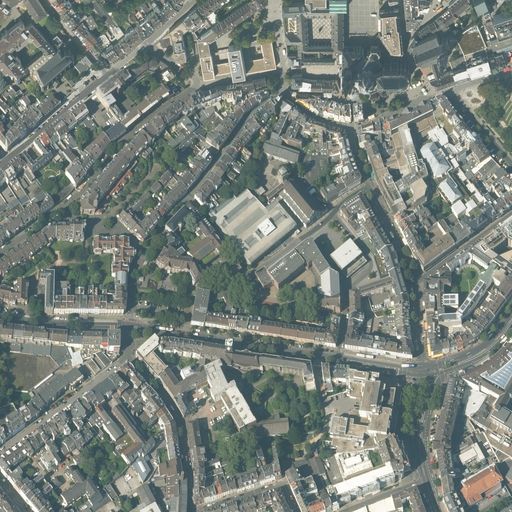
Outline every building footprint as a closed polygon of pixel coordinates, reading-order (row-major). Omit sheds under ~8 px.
[(0,19),(5,13),(6,14),(11,10),(9,8),(10,6),(8,4),(2,0),(0,0),(0,1),(0,19)] [(2,0),(8,4),(15,0),(23,0),(34,16),(33,17),(36,19),(42,16),(41,15),(46,12),(37,0),(2,0)] [(59,0),(54,5),(57,8),(66,1),(64,0),(59,0)] [(66,1),(57,8),(60,13),(71,4),(67,0),(66,1)] [(124,35),(124,34),(112,19),(111,19),(108,15),(107,16),(95,0),(88,0),(93,6),(103,19),(115,36),(118,39),(124,35)] [(144,11),(149,9),(143,0),(140,0),(138,1),(144,11)] [(175,11),(179,7),(172,0),(160,0),(164,6),(171,15),(175,11)] [(213,9),(206,0),(203,0),(202,1),(197,4),(205,15),(213,9)] [(222,1),(221,0),(206,0),(213,9),(223,2),(222,1)] [(235,10),(241,19),(248,15),(255,9),(249,0),(235,10)] [(249,0),(255,9),(261,5),(267,0),(249,0)] [(330,10),(330,7),(316,7),(315,0),(305,0),(305,1),(306,1),(306,3),(307,15),(310,15),(310,16),(310,15),(313,15),(313,16),(314,16),(314,15),(317,15),(317,16),(318,16),(318,15),(321,15),(321,16),(322,16),(322,15),(325,15),(325,16),(325,15),(328,15),(328,16),(329,16),(329,15),(332,15),(332,10),(330,10)] [(329,0),(330,7),(330,10),(332,10),(343,10),(343,7),(347,7),(346,0),(329,0)] [(404,0),(405,11),(406,17),(414,17),(414,14),(417,15),(418,7),(419,3),(419,2),(411,2),(411,0),(410,0),(404,0)] [(450,7),(456,16),(470,5),(468,1),(468,0),(455,0),(449,5),(449,6),(450,7)] [(485,0),(480,0),(474,3),(479,12),(484,10),(486,14),(497,10),(495,5),(490,8),(485,0)] [(307,15),(306,3),(293,3),(282,4),(283,14),(285,14),(296,13),(297,32),(287,32),(285,32),(286,37),(286,43),(298,42),(298,54),(304,54),(304,50),(304,49),(318,49),(318,51),(318,54),(322,54),(322,51),(322,49),(333,49),(333,50),(333,54),(337,54),(337,50),(336,45),(332,45),(329,45),(329,44),(329,45),(326,45),(326,44),(325,44),(325,45),(322,45),(322,44),(322,45),(319,45),(319,44),(318,44),(318,45),(315,45),(315,44),(315,45),(312,45),(312,44),(311,44),(311,45),(308,45),(308,40),(309,40),(309,39),(308,39),(308,36),(308,34),(308,33),(307,33),(307,28),(308,28),(308,27),(307,27),(307,22),(308,22),(308,21),(307,21),(307,15)] [(64,18),(75,9),(71,4),(60,13),(64,18)] [(163,20),(171,15),(164,6),(160,8),(157,4),(153,7),(154,9),(163,20)] [(205,15),(197,4),(194,7),(190,10),(200,22),(206,17),(205,15)] [(81,20),(86,26),(103,19),(93,6),(81,16),(79,18),(79,17),(79,18),(80,19),(81,20)] [(131,14),(134,13),(137,11),(132,6),(128,9),(131,14)] [(427,9),(418,7),(417,15),(417,17),(422,17),(427,9)] [(440,15),(447,24),(457,16),(456,16),(450,7),(440,15)] [(391,50),(392,50),(401,51),(402,50),(403,49),(403,43),(399,8),(390,9),(379,10),(379,14),(379,15),(380,28),(379,28),(379,29),(380,29),(380,32),(379,32),(379,33),(380,34),(381,35),(381,36),(382,36),(384,39),(384,40),(385,40),(390,46),(389,47),(390,47),(392,50),(391,50)] [(81,16),(75,9),(64,18),(67,21),(70,25),(79,18),(79,17),(79,18),(81,16)] [(163,20),(154,9),(146,14),(147,15),(154,27),(163,20)] [(221,20),(213,9),(205,15),(206,17),(212,26),(221,20)] [(200,22),(190,10),(187,13),(185,15),(185,16),(184,17),(195,31),(202,26),(200,22)] [(241,19),(235,10),(221,20),(227,29),(233,25),(241,19)] [(344,16),(343,10),(332,10),(332,15),(332,20),(331,20),(331,21),(332,21),(332,27),(331,27),(332,27),(332,33),(331,33),(332,33),(332,39),(331,39),(332,39),(332,45),(336,45),(342,45),(344,46),(343,45),(343,34),(344,16)] [(511,11),(491,19),(492,22),(496,33),(498,38),(511,33),(511,11)] [(42,16),(36,19),(32,22),(38,28),(51,17),(51,15),(48,12),(47,12),(46,12),(41,15),(42,16)] [(146,33),(138,21),(134,13),(131,14),(129,16),(132,20),(133,19),(137,25),(136,25),(142,36),(146,33)] [(406,24),(407,27),(416,28),(420,22),(422,17),(417,17),(417,15),(414,14),(414,17),(406,17),(406,24)] [(154,27),(147,15),(138,21),(146,33),(154,27)] [(442,32),(449,26),(447,24),(440,15),(433,21),(429,24),(432,28),(430,30),(433,34),(435,33),(437,32),(438,35),(442,32)] [(195,31),(184,17),(170,28),(172,31),(173,34),(173,37),(183,36),(183,31),(186,28),(190,34),(195,31)] [(14,81),(16,84),(21,80),(25,77),(29,74),(33,70),(27,64),(24,66),(19,60),(20,59),(16,54),(14,55),(9,49),(13,45),(26,34),(28,33),(30,35),(29,35),(37,44),(37,43),(45,37),(38,28),(32,22),(32,21),(28,23),(27,24),(26,23),(24,24),(21,19),(18,21),(7,31),(6,29),(2,33),(3,34),(0,36),(0,65),(10,76),(8,78),(12,82),(14,81)] [(86,26),(81,20),(72,28),(76,31),(77,33),(86,26)] [(227,29),(221,20),(212,26),(220,34),(223,32),(227,29)] [(489,23),(486,24),(491,41),(498,38),(496,33),(492,22),(489,23)] [(493,70),(490,58),(488,51),(486,46),(485,42),(478,23),(472,24),(466,31),(456,38),(464,56),(472,77),(484,73),(493,70)] [(418,32),(414,34),(418,40),(419,40),(423,38),(425,37),(425,38),(429,36),(429,35),(431,35),(433,34),(430,30),(432,28),(429,24),(425,27),(418,32)] [(124,35),(131,45),(141,38),(142,37),(142,36),(136,25),(134,26),(124,34),(124,35)] [(81,37),(89,30),(86,28),(87,27),(86,26),(77,33),(79,35),(81,37)] [(201,54),(211,52),(210,44),(209,41),(220,34),(212,26),(198,36),(201,54)] [(85,40),(89,44),(95,39),(96,38),(89,30),(81,37),(85,40)] [(413,43),(412,45),(415,52),(417,58),(417,59),(418,59),(420,65),(420,66),(426,64),(440,58),(440,60),(448,56),(445,48),(446,47),(447,48),(448,47),(447,46),(448,43),(450,43),(450,42),(448,42),(447,39),(448,38),(447,38),(446,39),(443,37),(443,36),(442,36),(442,37),(439,39),(438,35),(437,32),(435,33),(433,34),(431,35),(429,35),(429,36),(425,38),(425,37),(423,38),(419,40),(418,40),(413,42),(413,43)] [(490,40),(495,56),(503,53),(511,50),(511,33),(498,38),(491,41),(490,40)] [(29,38),(26,34),(13,45),(17,49),(29,38)] [(57,44),(62,40),(57,34),(51,39),(55,42),(57,44)] [(409,42),(413,43),(413,42),(418,40),(414,34),(411,38),(409,42)] [(124,35),(118,39),(125,49),(128,47),(131,45),(124,35)] [(125,49),(118,39),(115,36),(111,43),(119,54),(120,53),(124,50),(125,49)] [(185,47),(183,36),(173,37),(174,43),(175,49),(185,47)] [(37,43),(43,50),(27,64),(33,70),(61,46),(65,43),(63,41),(62,40),(57,44),(54,47),(52,45),(45,37),(37,43)] [(261,39),(264,57),(266,68),(277,66),(274,52),(272,37),(261,39)] [(100,44),(104,49),(104,50),(107,48),(106,47),(111,43),(107,38),(103,41),(100,44)] [(92,47),(95,51),(98,48),(97,47),(100,44),(95,39),(89,44),(92,47)] [(488,51),(490,58),(493,70),(499,68),(495,56),(490,40),(485,42),(486,46),(488,51)] [(231,59),(232,62),(233,71),(234,74),(246,72),(244,61),(244,57),(241,42),(229,44),(231,59)] [(119,54),(111,43),(106,47),(107,48),(104,50),(112,59),(119,54)] [(343,45),(344,46),(342,45),(336,45),(337,50),(337,54),(337,57),(336,57),(335,63),(342,63),(342,67),(341,68),(339,69),(339,72),(339,74),(340,75),(341,76),(342,76),(342,77),(346,77),(347,80),(348,81),(349,81),(349,82),(350,82),(348,83),(346,85),(346,87),(346,88),(352,93),(354,93),(360,88),(359,88),(359,86),(364,88),(370,88),(370,90),(369,91),(370,92),(371,92),(373,93),(373,94),(374,94),(375,94),(375,93),(378,92),(379,92),(380,92),(380,91),(379,91),(380,88),(381,89),(381,88),(383,89),(383,90),(384,90),(384,89),(387,89),(387,90),(388,89),(387,88),(389,86),(390,87),(390,86),(389,86),(388,83),(389,83),(391,82),(392,82),(392,80),(398,79),(398,81),(399,81),(399,79),(401,80),(401,81),(402,81),(402,79),(405,79),(405,81),(406,80),(406,78),(408,77),(409,78),(410,77),(408,76),(409,73),(411,74),(411,73),(410,72),(410,70),(411,69),(411,68),(409,69),(408,66),(410,65),(409,64),(407,66),(405,64),(406,62),(405,62),(404,63),(402,63),(402,61),(400,61),(400,63),(399,63),(399,61),(397,61),(397,63),(392,63),(392,61),(390,61),(390,63),(385,63),(385,61),(383,61),(383,63),(382,63),(381,62),(378,58),(379,57),(380,56),(379,55),(380,51),(381,50),(381,49),(380,50),(377,47),(378,46),(377,45),(377,46),(372,46),(372,45),(371,46),(371,47),(369,50),(368,49),(367,50),(369,51),(369,55),(364,55),(358,57),(358,58),(358,54),(360,54),(360,55),(361,55),(361,54),(363,52),(364,53),(364,52),(363,51),(363,49),(364,48),(363,48),(361,47),(361,46),(360,46),(360,47),(358,47),(358,46),(357,46),(357,47),(354,47),(354,45),(354,46),(348,46),(348,45),(346,45),(346,46),(343,45)] [(63,49),(61,46),(33,70),(29,74),(32,77),(31,78),(32,79),(32,78),(33,80),(34,80),(38,85),(37,85),(38,86),(37,87),(38,88),(39,87),(42,91),(41,91),(42,92),(43,91),(43,92),(47,89),(48,90),(49,89),(48,88),(50,86),(51,85),(52,86),(53,85),(55,88),(58,85),(59,86),(59,85),(59,84),(58,84),(57,82),(56,81),(60,78),(61,79),(61,78),(60,77),(62,76),(64,74),(65,75),(66,75),(65,73),(68,71),(69,72),(70,71),(69,70),(72,67),(73,68),(74,67),(73,66),(74,65),(73,64),(75,63),(72,61),(73,59),(72,58),(72,55),(74,54),(73,53),(72,53),(70,50),(70,49),(69,49),(69,50),(65,50),(64,48),(63,49)] [(193,46),(185,47),(187,57),(194,55),(193,46)] [(185,47),(175,49),(177,60),(181,59),(187,58),(187,57),(185,47)] [(101,52),(98,48),(95,51),(104,62),(106,64),(109,62),(101,52)] [(101,52),(109,62),(112,59),(104,50),(104,49),(101,52)] [(211,52),(201,54),(202,61),(205,76),(215,74),(214,64),(213,60),(211,52)] [(507,65),(503,53),(495,56),(499,68),(507,65)] [(292,66),(296,65),(296,54),(287,54),(288,64),(292,64),(292,66)] [(86,65),(89,68),(90,69),(94,66),(85,55),(81,58),(84,62),(84,63),(82,64),(84,67),(86,65)] [(141,77),(154,67),(159,63),(159,59),(156,56),(151,55),(148,57),(137,65),(134,67),(141,77)] [(450,61),(453,70),(457,81),(472,77),(464,56),(450,61)] [(246,72),(266,68),(264,57),(244,61),(246,72)] [(74,65),(73,66),(74,67),(81,76),(82,75),(83,75),(86,73),(88,71),(87,70),(89,68),(86,65),(84,67),(82,64),(84,63),(81,59),(79,61),(79,60),(75,63),(73,64),(74,65)] [(159,73),(170,65),(168,64),(159,59),(159,63),(154,67),(159,73)] [(227,61),(214,64),(215,74),(233,71),(232,62),(227,63),(227,61)] [(426,75),(430,74),(429,73),(432,71),(429,64),(427,65),(426,64),(421,66),(420,66),(422,69),(426,75)] [(172,69),(170,65),(159,73),(163,79),(165,82),(176,73),(172,69)] [(115,81),(96,95),(103,105),(109,100),(116,95),(118,96),(124,91),(123,90),(141,77),(134,67),(115,81)] [(457,81),(453,70),(440,75),(443,86),(457,81)] [(430,74),(426,75),(438,88),(443,86),(440,75),(438,71),(434,72),(430,74)] [(294,85),(299,85),(303,84),(302,78),(302,74),(297,74),(293,74),(294,85)] [(74,85),(68,78),(66,81),(72,87),(74,85)] [(265,78),(253,80),(256,87),(267,84),(266,81),(265,78)] [(303,84),(299,85),(299,89),(309,89),(309,85),(311,85),(311,80),(302,78),(303,84)] [(158,84),(163,91),(169,99),(175,96),(165,82),(163,79),(158,84)] [(21,80),(16,84),(10,89),(12,91),(13,90),(23,83),(21,80)] [(247,82),(242,83),(245,95),(251,94),(251,92),(252,92),(251,91),(250,89),(254,88),(256,88),(256,87),(253,80),(251,81),(247,82)] [(23,83),(13,90),(17,95),(19,93),(23,98),(30,92),(27,88),(23,83)] [(239,83),(236,84),(240,97),(245,96),(245,95),(242,83),(239,83)] [(231,85),(227,85),(231,100),(231,101),(232,106),(234,107),(235,106),(237,105),(236,104),(235,104),(234,102),(241,100),(240,97),(236,84),(231,85)] [(267,86),(267,84),(256,87),(256,88),(254,88),(256,94),(268,89),(267,86)] [(222,86),(217,87),(221,101),(224,99),(225,103),(222,104),(224,109),(226,116),(228,114),(229,114),(231,113),(229,110),(234,107),(232,106),(231,101),(231,100),(227,85),(222,87),(222,86)] [(206,91),(211,104),(221,101),(217,87),(206,91)] [(269,92),(268,89),(256,94),(257,96),(257,98),(260,104),(263,101),(265,99),(270,94),(269,92)] [(9,97),(15,104),(19,101),(16,96),(12,91),(7,95),(9,97)] [(163,91),(154,97),(160,106),(169,99),(163,91)] [(211,104),(206,91),(195,96),(201,108),(211,104)] [(23,98),(25,100),(27,102),(34,96),(30,92),(23,98)] [(19,101),(22,104),(25,100),(23,98),(19,93),(17,95),(16,96),(19,101)] [(36,111),(35,112),(42,122),(43,120),(49,115),(60,106),(59,104),(51,95),(41,104),(38,107),(39,108),(37,110),(36,111)] [(195,96),(188,100),(194,111),(197,109),(199,111),(201,109),(201,108),(195,96)] [(313,97),(309,97),(297,96),(297,99),(305,105),(310,108),(314,101),(315,97),(313,97)] [(148,115),(160,106),(154,97),(141,106),(148,115)] [(25,100),(22,104),(23,105),(26,109),(30,106),(27,102),(25,100)] [(109,100),(103,105),(117,123),(119,124),(124,120),(109,100)] [(188,100),(176,106),(182,116),(182,117),(194,111),(188,100)] [(250,110),(256,106),(254,101),(251,102),(251,100),(247,103),(244,105),(241,106),(242,108),(241,109),(246,114),(250,110)] [(280,100),(278,100),(272,105),(270,107),(275,114),(275,115),(277,112),(276,111),(278,109),(279,110),(280,110),(285,103),(281,100),(280,100)] [(319,104),(314,101),(310,108),(315,112),(318,106),(319,104)] [(441,101),(435,103),(441,113),(443,116),(444,117),(445,116),(447,120),(454,115),(449,108),(446,104),(443,101),(441,101)] [(286,104),(285,103),(280,110),(281,111),(283,113),(281,115),(284,117),(283,117),(283,118),(283,119),(282,120),(282,119),(274,135),(272,141),(282,145),(282,143),(284,144),(284,143),(279,141),(281,138),(287,124),(291,117),(294,111),(294,110),(286,104)] [(434,120),(443,116),(441,113),(435,103),(432,105),(428,106),(433,117),(434,120)] [(29,113),(26,109),(23,105),(20,107),(26,115),(29,113)] [(268,105),(260,111),(267,119),(271,123),(272,121),(269,118),(275,114),(270,107),(268,105)] [(12,106),(8,110),(11,113),(19,122),(23,119),(12,106)] [(74,111),(82,122),(90,133),(96,128),(82,108),(80,106),(77,108),(74,111)] [(148,115),(141,106),(130,115),(124,120),(119,124),(126,133),(136,125),(142,120),(148,115)] [(176,106),(156,120),(164,131),(182,116),(176,106)] [(389,180),(377,185),(383,198),(385,202),(387,206),(391,213),(406,206),(415,201),(418,205),(432,194),(431,192),(426,175),(425,175),(425,172),(424,172),(422,167),(421,168),(420,164),(419,164),(418,160),(417,161),(416,157),(414,154),(419,150),(417,142),(428,135),(438,129),(434,120),(433,117),(428,106),(415,113),(411,115),(410,114),(407,116),(404,118),(397,122),(391,124),(388,125),(390,136),(391,138),(389,138),(390,143),(386,144),(386,146),(382,146),(382,147),(379,148),(379,151),(377,152),(380,160),(385,176),(387,175),(399,171),(403,183),(392,187),(389,180)] [(246,114),(241,109),(239,107),(237,110),(243,116),(246,114)] [(42,122),(35,112),(33,110),(29,113),(39,124),(40,123),(42,122)] [(243,116),(237,110),(233,115),(240,120),(243,116)] [(287,124),(290,125),(297,112),(297,111),(294,110),(294,111),(291,117),(287,124)] [(82,122),(74,111),(71,112),(68,115),(77,126),(82,122)] [(263,123),(268,128),(271,123),(267,119),(260,111),(256,114),(263,123)] [(299,114),(297,112),(290,125),(289,128),(292,129),(291,131),(288,132),(285,139),(284,139),(281,138),(279,141),(284,143),(284,144),(289,145),(294,133),(299,121),(301,116),(299,114)] [(16,123),(18,125),(20,124),(19,122),(11,113),(7,117),(12,121),(15,124),(16,123)] [(37,126),(39,124),(29,113),(26,115),(26,116),(35,127),(37,126)] [(219,130),(224,123),(223,122),(221,121),(214,113),(199,127),(206,132),(211,136),(213,137),(216,133),(215,132),(216,129),(218,130),(218,129),(219,130)] [(265,133),(268,128),(263,123),(256,114),(252,118),(265,133)] [(58,123),(68,134),(77,126),(68,115),(64,118),(58,123)] [(240,120),(233,115),(230,119),(238,124),(240,120)] [(447,120),(451,125),(453,124),(455,122),(454,122),(458,119),(455,116),(454,115),(447,120)] [(3,126),(4,127),(12,121),(7,117),(6,116),(2,119),(0,121),(0,126),(4,122),(6,124),(3,126)] [(26,116),(23,119),(32,130),(34,128),(35,127),(26,116)] [(304,118),(301,116),(299,121),(294,133),(289,145),(302,150),(304,143),(303,142),(304,138),(306,131),(307,122),(304,118)] [(238,124),(230,119),(228,117),(225,122),(224,121),(223,122),(224,123),(234,129),(238,124)] [(249,122),(250,123),(259,132),(263,136),(265,133),(252,118),(249,122)] [(31,131),(32,130),(23,119),(19,122),(20,124),(29,133),(31,131)] [(458,131),(464,127),(461,123),(458,119),(454,122),(455,122),(453,124),(458,131)] [(156,120),(144,133),(152,141),(157,136),(159,136),(164,131),(156,120)] [(313,125),(307,122),(306,131),(304,138),(303,142),(304,143),(309,144),(311,133),(313,125)] [(55,126),(50,130),(59,140),(60,142),(68,135),(68,134),(58,123),(55,126)] [(113,128),(102,136),(110,146),(126,134),(126,133),(119,124),(117,123),(114,126),(113,128)] [(234,129),(224,123),(219,130),(218,129),(218,130),(217,131),(216,133),(213,137),(224,145),(228,139),(234,129)] [(245,128),(242,133),(249,141),(259,132),(250,123),(245,128)] [(17,126),(18,128),(26,136),(27,134),(29,133),(20,124),(18,125),(17,126)] [(172,142),(184,133),(178,125),(173,129),(174,131),(168,136),(172,142)] [(316,127),(313,125),(311,133),(309,144),(304,143),(302,150),(300,157),(300,159),(321,158),(328,158),(327,147),(327,140),(327,137),(327,130),(321,129),(316,127)] [(378,146),(379,148),(382,147),(382,146),(381,138),(379,125),(375,126),(371,127),(374,137),(375,140),(375,143),(376,146),(378,146)] [(368,139),(369,141),(370,141),(375,140),(374,137),(371,127),(366,129),(362,131),(362,139),(368,139)] [(458,131),(450,137),(453,141),(454,142),(457,140),(460,143),(462,142),(471,135),(467,131),(464,127),(458,131)] [(18,128),(13,132),(20,141),(23,138),(26,136),(18,128)] [(438,129),(428,135),(431,140),(436,137),(436,138),(434,140),(435,142),(434,143),(437,147),(441,145),(443,148),(448,145),(446,139),(447,139),(442,131),(440,133),(438,129)] [(51,147),(59,140),(50,130),(46,133),(43,136),(50,145),(51,147)] [(327,137),(334,139),(336,132),(332,132),(327,130),(327,137)] [(359,132),(358,134),(358,139),(359,143),(369,141),(368,139),(362,139),(362,131),(359,132)] [(9,135),(7,137),(8,138),(15,146),(18,143),(20,141),(13,132),(9,135)] [(347,140),(345,134),(336,132),(334,139),(327,137),(327,140),(327,147),(331,147),(339,146),(348,144),(347,141),(347,140)] [(144,133),(137,139),(148,148),(154,143),(152,141),(144,133)] [(190,143),(197,138),(193,133),(187,139),(190,143)] [(242,133),(234,143),(238,147),(242,150),(251,142),(249,141),(242,133)] [(471,135),(462,142),(465,146),(465,147),(465,148),(465,149),(466,149),(467,149),(469,152),(479,145),(475,140),(471,135)] [(40,139),(37,141),(45,150),(50,145),(43,136),(40,139)] [(102,136),(92,146),(102,156),(110,146),(102,136)] [(224,145),(213,137),(211,136),(209,139),(208,138),(206,142),(219,152),(224,145)] [(462,226),(471,238),(473,237),(474,236),(473,235),(478,232),(478,231),(479,232),(480,231),(480,230),(481,229),(482,230),(483,229),(484,228),(484,227),(486,226),(487,225),(492,221),(493,222),(494,221),(496,220),(486,206),(483,208),(485,211),(480,215),(476,209),(484,203),(478,196),(473,199),(473,198),(472,198),(472,197),(471,196),(470,196),(470,195),(475,191),(472,187),(470,184),(465,188),(464,188),(464,187),(464,186),(463,185),(462,185),(462,184),(467,180),(464,177),(461,173),(453,179),(451,176),(454,174),(453,174),(459,169),(454,162),(456,161),(453,158),(458,155),(454,148),(453,147),(448,145),(443,148),(441,145),(437,147),(434,143),(435,142),(434,140),(436,138),(436,137),(431,140),(432,142),(419,150),(414,154),(416,157),(431,180),(429,181),(435,189),(433,190),(434,192),(435,192),(438,195),(439,194),(442,199),(441,199),(444,204),(445,203),(449,208),(450,209),(454,215),(458,220),(465,215),(470,222),(469,223),(467,223),(465,224),(465,225),(464,225),(463,223),(461,225),(462,226)] [(8,138),(4,141),(11,149),(12,147),(15,146),(8,138)] [(128,149),(136,157),(137,158),(140,158),(141,157),(148,148),(137,139),(130,148),(128,149)] [(8,151),(11,149),(4,141),(2,143),(0,140),(0,146),(5,152),(6,152),(7,152),(8,151)] [(25,154),(19,158),(26,168),(31,176),(53,159),(45,150),(37,141),(33,145),(43,157),(33,165),(25,154)] [(272,141),(270,146),(266,145),(262,155),(298,168),(300,159),(300,157),(280,150),(282,145),(272,141)] [(453,158),(456,161),(457,160),(469,152),(467,149),(466,149),(465,149),(465,148),(465,147),(465,146),(462,142),(460,143),(454,148),(458,155),(453,158)] [(234,143),(228,151),(237,157),(240,152),(241,153),(241,154),(241,155),(248,161),(250,158),(242,150),(238,147),(234,143)] [(349,149),(348,144),(339,146),(331,147),(327,147),(328,158),(328,159),(340,155),(344,168),(343,168),(344,172),(355,168),(355,166),(353,162),(350,153),(349,149)] [(469,152),(457,160),(459,164),(466,159),(482,148),(481,147),(479,145),(469,152)] [(92,146),(84,154),(94,164),(102,156),(92,146)] [(365,151),(366,155),(377,152),(379,151),(379,148),(378,146),(376,146),(372,147),(364,148),(365,151)] [(148,148),(141,157),(142,157),(144,159),(146,159),(148,156),(152,152),(148,148)] [(483,150),(482,148),(466,159),(467,161),(469,159),(471,161),(484,151),(483,150)] [(117,158),(128,167),(133,161),(136,157),(128,149),(127,151),(127,150),(124,150),(117,158)] [(243,168),(235,163),(234,164),(233,163),(237,157),(228,151),(223,159),(233,166),(241,172),(243,168)] [(470,172),(471,172),(478,166),(489,157),(487,155),(484,151),(471,161),(466,164),(467,167),(468,168),(468,169),(468,170),(469,170),(469,171),(470,171),(470,172)] [(380,160),(377,152),(366,155),(369,163),(369,164),(370,163),(380,160)] [(197,159),(198,160),(206,168),(211,162),(202,153),(197,159)] [(94,164),(84,154),(75,166),(85,176),(94,164)] [(481,170),(492,160),(491,159),(489,157),(478,166),(481,170)] [(13,163),(8,167),(14,177),(18,174),(22,171),(26,168),(19,158),(13,163)] [(103,176),(113,185),(119,178),(125,170),(128,167),(117,158),(103,176)] [(300,159),(298,168),(303,174),(310,185),(312,184),(330,173),(328,159),(328,158),(321,158),(300,159)] [(218,166),(226,172),(230,167),(231,168),(231,169),(239,175),(241,172),(233,166),(223,159),(218,166)] [(456,161),(454,162),(459,169),(466,164),(471,161),(469,159),(467,161),(466,159),(459,164),(457,160),(456,161)] [(194,164),(203,172),(206,168),(198,160),(197,161),(195,164),(194,164)] [(375,179),(377,185),(389,180),(387,175),(385,176),(380,160),(370,163),(371,168),(373,174),(374,178),(375,179)] [(495,164),(492,161),(492,160),(481,170),(473,177),(469,173),(464,177),(467,180),(468,182),(468,181),(470,184),(472,187),(475,185),(478,183),(477,182),(480,180),(496,166),(496,165),(496,164),(495,164)] [(134,167),(136,164),(136,163),(133,161),(128,167),(125,170),(129,173),(134,167)] [(191,170),(199,177),(203,172),(194,164),(193,163),(189,168),(191,170)] [(70,164),(61,171),(69,181),(75,188),(85,176),(75,166),(73,168),(70,164)] [(176,168),(183,174),(194,184),(199,177),(191,170),(188,175),(187,173),(187,172),(179,164),(176,168)] [(459,169),(461,173),(464,177),(469,173),(471,172),(470,172),(470,171),(469,171),(469,170),(468,170),(468,169),(468,168),(467,167),(466,164),(459,169)] [(218,166),(214,172),(223,178),(225,175),(226,176),(226,177),(233,182),(234,180),(235,179),(226,172),(218,166)] [(496,166),(480,180),(486,187),(503,172),(501,170),(499,168),(499,169),(496,166)] [(8,167),(0,174),(6,182),(8,185),(11,183),(16,179),(14,177),(8,167)] [(31,176),(26,168),(22,171),(31,184),(35,181),(31,176)] [(357,173),(355,168),(344,172),(343,173),(346,181),(358,176),(357,173)] [(125,170),(119,178),(123,181),(127,176),(129,178),(130,177),(132,175),(129,173),(125,170)] [(171,176),(172,178),(186,193),(194,184),(183,174),(180,177),(180,178),(181,179),(180,180),(179,179),(169,171),(168,172),(171,176)] [(162,177),(158,181),(164,187),(166,185),(169,182),(172,178),(171,176),(168,172),(162,177)] [(214,172),(211,177),(221,184),(222,184),(226,189),(229,187),(223,181),(222,182),(221,180),(223,178),(214,172)] [(503,172),(486,187),(486,188),(483,190),(488,195),(490,193),(491,193),(492,192),(494,194),(499,190),(498,189),(509,179),(506,175),(503,172)] [(22,180),(18,174),(14,177),(16,179),(22,188),(23,191),(28,187),(23,179),(22,180)] [(313,185),(312,184),(310,185),(303,174),(295,178),(306,192),(313,185)] [(93,188),(104,197),(105,195),(107,192),(113,185),(103,176),(98,182),(93,188)] [(346,181),(341,183),(346,193),(360,184),(361,184),(361,183),(358,176),(346,181)] [(211,177),(206,184),(213,191),(214,190),(216,191),(218,188),(221,184),(211,177)] [(125,183),(123,181),(119,178),(113,185),(117,188),(121,183),(123,185),(124,184),(125,183)] [(166,185),(172,191),(171,192),(172,193),(169,195),(168,196),(169,198),(175,204),(176,203),(184,196),(186,193),(172,178),(169,182),(166,185)] [(269,202),(273,199),(276,197),(279,195),(306,229),(327,211),(325,208),(324,207),(323,206),(320,209),(313,200),(306,192),(295,178),(287,182),(284,178),(278,183),(282,187),(280,189),(267,200),(269,202)] [(22,188),(16,179),(11,183),(18,192),(22,188)] [(505,190),(509,193),(511,187),(511,180),(509,179),(498,189),(499,190),(502,193),(505,190)] [(486,187),(480,180),(477,182),(478,183),(475,185),(478,188),(480,191),(480,190),(483,194),(485,197),(487,200),(494,194),(492,192),(491,193),(490,193),(488,195),(483,190),(486,188),(486,187)] [(75,188),(69,181),(48,200),(53,207),(68,195),(75,188)] [(155,195),(162,189),(159,186),(156,183),(150,189),(150,190),(153,193),(155,195)] [(338,198),(342,195),(346,193),(341,183),(340,183),(337,184),(339,187),(334,190),(338,198)] [(209,196),(213,191),(206,184),(202,188),(209,196)] [(117,188),(113,185),(107,192),(111,196),(115,191),(117,192),(118,191),(119,190),(117,188)] [(254,189),(259,197),(265,192),(260,185),(254,189)] [(507,212),(494,194),(487,200),(485,197),(483,194),(480,190),(480,191),(478,188),(475,185),(472,187),(475,191),(478,196),(484,203),(486,206),(496,220),(502,215),(507,212)] [(39,187),(26,196),(30,201),(42,192),(39,187)] [(94,213),(97,213),(97,209),(97,205),(104,197),(93,188),(85,198),(79,205),(80,206),(80,213),(82,214),(84,214),(94,214),(94,213)] [(202,188),(198,193),(205,201),(209,206),(212,204),(210,202),(213,200),(209,196),(202,188)] [(338,198),(334,190),(333,189),(325,193),(324,192),(321,194),(325,200),(327,204),(338,198)] [(499,190),(494,194),(507,212),(511,209),(511,208),(511,204),(509,200),(506,196),(502,193),(499,190)] [(296,235),(300,232),(297,229),(298,229),(276,203),(266,211),(251,196),(246,191),(235,200),(232,196),(212,213),(210,211),(213,209),(211,206),(206,210),(207,211),(208,212),(209,212),(211,214),(209,215),(225,235),(251,267),(264,257),(283,241),(294,232),(296,235)] [(42,192),(30,201),(33,206),(46,198),(42,192)] [(394,221),(395,221),(403,217),(415,213),(416,213),(423,209),(425,208),(440,198),(435,192),(432,194),(418,205),(415,201),(406,206),(391,213),(391,214),(393,217),(395,221),(394,221)] [(143,203),(144,204),(150,197),(149,196),(147,193),(140,199),(143,203)] [(203,203),(205,201),(198,193),(196,195),(194,197),(194,198),(196,200),(204,210),(207,208),(203,203)] [(97,205),(97,209),(100,209),(101,208),(103,205),(105,207),(106,206),(107,205),(105,203),(109,198),(105,195),(104,197),(97,205)] [(26,196),(18,201),(20,204),(21,206),(30,201),(26,196)] [(345,207),(351,214),(354,219),(356,222),(363,219),(372,214),(371,213),(368,208),(366,204),(364,201),(361,196),(353,202),(345,207)] [(33,206),(41,216),(53,207),(48,200),(46,198),(33,206)] [(163,203),(169,210),(175,204),(169,198),(163,203)] [(17,199),(7,206),(9,208),(10,211),(20,204),(18,201),(17,199)] [(128,211),(133,217),(135,216),(144,208),(144,207),(145,205),(144,204),(143,203),(140,199),(128,211)] [(169,210),(163,203),(162,202),(158,206),(160,208),(165,214),(169,210)] [(0,214),(9,208),(7,206),(6,203),(0,207),(0,214)] [(21,206),(20,204),(10,211),(12,213),(16,211),(17,211),(20,216),(22,215),(22,214),(23,213),(24,214),(25,212),(21,206)] [(196,225),(202,220),(189,204),(188,204),(183,211),(192,219),(193,222),(196,225)] [(41,216),(33,206),(31,208),(30,208),(27,210),(27,211),(25,212),(32,223),(41,216)] [(348,224),(354,219),(351,214),(345,207),(343,210),(340,213),(348,224)] [(9,208),(0,214),(0,221),(12,213),(10,211),(9,208)] [(155,212),(153,214),(160,221),(165,214),(160,208),(157,210),(156,209),(154,210),(155,212)] [(406,219),(397,225),(397,226),(399,229),(417,219),(426,214),(423,209),(416,213),(417,215),(415,216),(417,218),(415,219),(414,218),(414,219),(413,219),(411,220),(410,217),(406,219)] [(131,232),(140,224),(133,217),(128,211),(126,210),(118,219),(131,232)] [(192,219),(183,211),(167,226),(165,229),(167,231),(163,234),(167,238),(171,235),(173,236),(178,231),(180,233),(183,230),(181,228),(182,226),(184,228),(184,227),(183,226),(185,224),(186,225),(185,224),(187,221),(189,222),(189,221),(191,223),(193,222),(192,219)] [(17,220),(23,229),(32,223),(25,212),(24,214),(23,213),(22,214),(22,215),(20,216),(21,217),(17,220)] [(141,225),(140,224),(131,232),(135,236),(143,242),(151,232),(160,221),(153,214),(152,213),(145,220),(145,221),(141,225)] [(417,215),(416,213),(415,213),(403,217),(395,221),(396,224),(397,225),(406,219),(410,217),(411,217),(412,217),(413,218),(415,216),(417,215)] [(372,214),(363,219),(364,222),(366,225),(367,226),(376,222),(374,218),(372,214)] [(426,223),(431,231),(437,226),(433,219),(431,220),(426,214),(417,219),(399,229),(401,232),(403,238),(426,223)] [(446,237),(451,234),(446,227),(448,226),(448,227),(458,220),(454,215),(438,226),(446,237)] [(356,222),(354,219),(348,224),(355,233),(361,230),(360,229),(356,222)] [(363,219),(356,222),(360,229),(363,228),(367,226),(366,225),(364,226),(362,223),(364,222),(363,219)] [(23,229),(17,220),(13,223),(12,223),(10,222),(7,224),(7,225),(6,226),(0,230),(0,235),(5,242),(11,238),(14,236),(16,235),(16,234),(23,229)] [(196,236),(198,239),(210,230),(209,228),(202,220),(196,225),(194,226),(198,231),(195,234),(196,236)] [(511,220),(497,232),(507,245),(511,248),(511,220)] [(369,238),(382,232),(379,227),(376,222),(367,226),(363,228),(369,238)] [(58,239),(73,240),(73,223),(69,223),(69,226),(65,226),(58,226),(58,239)] [(83,224),(73,223),(73,240),(83,240),(83,239),(83,233),(83,224)] [(431,231),(426,223),(403,238),(404,240),(407,246),(419,238),(424,236),(431,231)] [(55,239),(58,239),(58,226),(51,226),(44,232),(39,235),(47,246),(55,239)] [(466,243),(471,238),(462,226),(459,228),(459,227),(458,227),(457,228),(456,228),(457,229),(451,234),(446,237),(448,239),(455,249),(456,249),(464,244),(466,243)] [(369,238),(363,228),(360,229),(361,230),(355,233),(362,242),(369,238)] [(210,230),(198,239),(183,251),(194,264),(199,271),(218,257),(223,253),(226,250),(222,245),(220,246),(217,241),(213,237),(214,236),(214,235),(210,230)] [(387,241),(382,232),(369,238),(379,256),(381,254),(391,249),(388,244),(387,241)] [(505,246),(507,245),(497,232),(483,242),(481,244),(490,256),(491,257),(493,255),(493,256),(506,247),(505,246)] [(27,244),(35,256),(39,253),(38,251),(47,246),(39,235),(31,242),(27,244)] [(175,250),(181,245),(173,236),(171,235),(167,238),(163,242),(168,247),(165,250),(175,256),(178,254),(175,250)] [(409,249),(411,252),(422,245),(429,241),(427,237),(421,241),(419,238),(407,246),(409,249)] [(379,256),(369,238),(362,242),(374,258),(379,256)] [(100,252),(110,252),(110,240),(103,240),(94,239),(94,254),(100,254),(100,252)] [(433,250),(441,260),(447,256),(455,249),(448,239),(433,250)] [(119,240),(110,240),(110,252),(114,252),(119,252),(119,251),(123,251),(129,251),(128,240),(123,240),(119,240)] [(351,243),(330,260),(347,280),(367,263),(351,243)] [(35,256),(27,244),(18,251),(26,262),(29,260),(32,259),(31,258),(35,256)] [(511,259),(501,264),(491,257),(490,256),(481,244),(470,251),(500,273),(499,275),(511,285),(511,259)] [(313,246),(308,245),(304,248),(300,251),(301,251),(288,261),(287,261),(282,265),(268,275),(265,271),(258,275),(255,277),(264,291),(274,285),(279,291),(290,282),(290,281),(292,279),(292,280),(298,275),(304,270),(308,271),(309,268),(311,267),(311,268),(311,267),(312,266),(321,280),(318,282),(319,299),(319,300),(319,311),(320,312),(326,312),(333,311),(333,312),(334,312),(334,311),(336,311),(336,313),(340,313),(340,311),(338,278),(330,274),(331,274),(326,267),(324,265),(317,254),(313,246)] [(412,256),(414,260),(423,253),(426,251),(422,245),(411,252),(412,256)] [(389,276),(400,273),(398,266),(396,260),(395,256),(394,254),(394,252),(393,252),(391,249),(381,254),(385,264),(387,268),(378,271),(380,279),(387,277),(385,271),(387,270),(389,276)] [(175,256),(165,250),(155,264),(164,270),(163,271),(175,273),(190,275),(195,285),(204,281),(199,271),(194,264),(178,262),(179,261),(184,257),(180,252),(178,254),(175,256)] [(441,260),(433,250),(428,254),(426,251),(423,253),(414,260),(422,270),(424,272),(441,260)] [(26,262),(18,251),(5,260),(12,270),(20,264),(21,265),(26,262)] [(133,251),(129,251),(123,251),(119,251),(119,252),(114,252),(114,265),(112,265),(112,276),(115,276),(127,276),(127,275),(128,275),(128,266),(129,265),(130,264),(132,263),(132,259),(133,258),(133,257),(135,257),(136,256),(136,255),(136,253),(133,251)] [(499,275),(500,273),(470,251),(451,265),(446,268),(429,281),(429,283),(424,283),(424,292),(424,300),(438,300),(438,303),(438,314),(438,322),(439,329),(440,329),(450,329),(462,329),(460,324),(464,321),(467,317),(472,312),(475,308),(486,292),(499,275)] [(385,264),(381,254),(379,256),(374,258),(376,265),(378,271),(387,268),(385,264)] [(218,273),(224,281),(231,276),(232,278),(242,271),(237,263),(233,266),(227,257),(219,262),(224,269),(218,273)] [(12,270),(5,260),(0,263),(0,276),(2,275),(3,276),(12,270)] [(390,279),(391,282),(401,279),(401,276),(400,273),(389,276),(390,279)] [(54,276),(40,275),(39,284),(42,284),(45,285),(44,305),(44,314),(53,314),(53,301),(53,284),(54,276)] [(511,299),(511,297),(511,285),(499,275),(486,292),(506,306),(511,299)] [(393,295),(394,297),(395,296),(397,302),(407,298),(405,292),(401,279),(391,282),(393,289),(392,289),(392,291),(393,295)] [(392,289),(393,289),(391,282),(371,288),(366,290),(368,297),(373,295),(392,289)] [(12,292),(9,304),(11,305),(15,306),(15,304),(27,304),(28,284),(21,284),(16,284),(16,290),(14,290),(14,292),(12,292)] [(73,284),(53,284),(53,301),(60,301),(66,301),(73,301),(73,284)] [(0,302),(9,304),(12,292),(0,289),(0,302)] [(220,292),(208,297),(207,302),(210,303),(223,298),(226,306),(224,319),(231,320),(232,311),(233,304),(227,289),(220,292)] [(84,300),(84,290),(74,290),(75,301),(80,301),(84,300)] [(366,290),(364,290),(358,292),(359,295),(360,295),(360,299),(366,297),(368,297),(366,290)] [(500,314),(506,306),(486,292),(475,308),(484,314),(495,321),(500,314)] [(192,325),(203,327),(204,316),(207,302),(208,297),(196,295),(194,307),(192,325)] [(350,306),(350,317),(361,318),(360,299),(360,295),(359,295),(350,295),(350,306)] [(394,303),(395,309),(409,306),(408,302),(407,298),(397,302),(394,303)] [(394,309),(395,309),(394,303),(391,303),(385,305),(386,308),(374,312),(374,311),(372,311),(373,313),(394,309)] [(126,308),(126,304),(115,304),(106,304),(106,314),(113,314),(123,314),(124,313),(126,312),(126,308)] [(394,309),(396,316),(409,314),(409,310),(409,306),(395,309),(394,309)] [(231,320),(229,331),(233,332),(236,332),(238,321),(233,320),(234,319),(235,319),(236,312),(232,311),(231,320)] [(396,316),(395,316),(396,324),(410,323),(409,314),(396,316)] [(495,321),(484,314),(480,319),(481,320),(489,328),(492,325),(495,321)] [(211,328),(217,329),(219,318),(204,316),(203,327),(211,328)] [(334,316),(331,327),(339,329),(341,316),(334,316)] [(384,317),(384,325),(396,324),(395,316),(391,316),(384,317)] [(476,326),(467,317),(464,321),(471,328),(480,338),(482,336),(484,334),(476,326)] [(224,319),(219,318),(217,329),(223,330),(229,331),(231,320),(224,319)] [(238,318),(238,321),(236,332),(241,333),(247,334),(250,320),(238,318)] [(316,334),(314,344),(320,345),(325,346),(327,334),(325,334),(319,333),(319,329),(322,330),(323,319),(319,318),(318,325),(316,334)] [(262,322),(250,320),(247,334),(253,335),(260,336),(261,325),(262,322)] [(489,328),(481,320),(476,326),(484,334),(487,331),(489,328)] [(471,328),(464,321),(460,324),(462,329),(466,334),(468,333),(474,342),(478,340),(479,339),(480,338),(471,328)] [(428,331),(439,329),(438,322),(427,322),(427,326),(428,331)] [(397,333),(411,332),(410,328),(410,323),(396,324),(397,333)] [(397,333),(396,324),(384,325),(382,331),(395,333),(397,333)] [(12,341),(13,329),(3,328),(3,325),(0,325),(0,343),(4,344),(5,340),(12,341)] [(281,339),(283,329),(261,325),(260,336),(270,337),(281,339)] [(327,334),(325,346),(330,347),(335,348),(339,329),(331,327),(330,333),(327,332),(327,334)] [(12,341),(32,343),(33,331),(27,330),(19,329),(13,329),(12,341)] [(298,342),(300,331),(283,329),(281,339),(290,341),(298,342)] [(428,335),(429,339),(441,339),(440,329),(439,329),(428,331),(428,335)] [(471,344),(474,342),(468,333),(466,334),(462,329),(450,329),(450,335),(450,339),(453,339),(457,339),(458,339),(463,336),(468,346),(471,344)] [(360,351),(362,342),(357,342),(359,331),(358,331),(348,330),(346,344),(345,349),(354,351),(360,351)] [(33,331),(32,343),(51,345),(52,333),(46,332),(38,331),(33,331)] [(300,331),(298,342),(306,343),(314,344),(316,334),(300,331)] [(381,337),(391,339),(394,340),(397,341),(397,333),(395,333),(382,331),(381,337)] [(411,338),(411,332),(397,333),(397,341),(411,343),(411,338)] [(66,346),(67,334),(60,333),(52,333),(51,345),(66,346)] [(81,347),(82,335),(76,334),(71,334),(67,334),(66,346),(71,347),(81,347)] [(107,351),(120,351),(120,336),(119,335),(112,334),(107,334),(107,336),(104,336),(102,336),(101,348),(101,350),(107,350),(107,351)] [(101,348),(102,336),(96,335),(88,335),(82,335),(81,347),(101,348)] [(463,336),(458,339),(463,348),(465,347),(468,346),(463,336)] [(450,339),(446,339),(447,343),(450,353),(454,351),(457,351),(458,351),(453,339),(450,339)] [(457,339),(453,339),(458,351),(458,350),(459,350),(463,348),(458,339),(457,339)] [(142,363),(151,356),(156,352),(159,353),(159,355),(163,354),(161,351),(163,341),(155,340),(154,340),(152,342),(136,356),(142,363)] [(372,354),(374,343),(371,342),(372,342),(362,340),(362,342),(360,351),(366,352),(372,354)] [(397,350),(412,353),(412,348),(411,343),(397,341),(394,340),(393,347),(394,348),(394,350),(397,350)] [(11,352),(50,356),(51,345),(32,343),(12,341),(11,348),(11,352)] [(169,342),(163,341),(161,351),(163,354),(170,355),(169,354),(169,353),(168,353),(169,342)] [(196,357),(199,358),(201,347),(192,346),(177,343),(169,342),(168,353),(169,353),(169,354),(175,355),(176,355),(178,355),(181,355),(181,356),(185,357),(186,356),(190,357),(195,358),(196,357)] [(384,355),(386,344),(386,343),(384,342),(383,343),(376,342),(376,343),(374,343),(372,354),(378,354),(384,355)] [(447,343),(441,344),(443,354),(444,354),(447,353),(450,353),(447,343)] [(386,344),(384,355),(390,356),(397,357),(397,350),(394,350),(389,349),(390,344),(386,344)] [(443,354),(441,344),(430,344),(430,346),(431,354),(431,357),(439,355),(443,354)] [(66,346),(51,345),(50,356),(58,368),(65,362),(71,360),(66,350),(66,346)] [(71,360),(73,366),(79,364),(83,362),(82,360),(80,355),(75,357),(71,347),(66,346),(66,350),(71,360)] [(50,356),(11,352),(11,348),(7,347),(1,389),(28,391),(33,388),(55,370),(58,368),(50,356)] [(101,348),(81,347),(80,355),(82,360),(93,356),(93,354),(96,353),(101,351),(101,350),(101,348)] [(232,370),(239,371),(241,372),(244,373),(249,373),(248,376),(253,377),(253,378),(258,379),(258,378),(259,378),(260,374),(262,359),(253,357),(250,356),(247,355),(244,355),(241,356),(234,355),(234,352),(231,351),(201,347),(199,358),(198,363),(197,363),(196,368),(189,371),(191,376),(204,370),(204,368),(205,359),(219,361),(218,367),(221,366),(224,373),(225,371),(225,369),(228,370),(232,370)] [(511,350),(507,348),(503,352),(501,355),(497,358),(490,365),(501,376),(511,365),(511,382),(505,395),(511,404),(511,403),(511,350)] [(397,350),(397,357),(409,360),(411,358),(412,357),(412,353),(397,350)] [(96,353),(105,367),(111,362),(101,351),(96,353)] [(168,364),(163,354),(159,355),(159,353),(156,352),(151,356),(166,373),(168,372),(172,369),(175,368),(171,362),(168,364)] [(166,373),(151,356),(142,363),(157,380),(166,373)] [(274,360),(262,359),(260,374),(263,374),(263,371),(280,373),(281,371),(283,372),(283,373),(295,375),(295,374),(297,374),(302,375),(304,382),(306,393),(316,391),(314,380),(311,366),(298,364),(289,363),(274,360)] [(101,370),(93,361),(89,365),(96,374),(101,370)] [(76,370),(84,379),(86,382),(90,378),(79,364),(73,366),(76,370)] [(501,376),(490,365),(485,367),(481,370),(487,378),(481,381),(487,385),(501,376)] [(511,365),(501,376),(487,385),(492,388),(500,393),(505,395),(511,382),(511,365)] [(134,374),(126,366),(119,371),(130,383),(137,378),(134,374)] [(180,375),(182,374),(178,366),(175,368),(172,369),(177,377),(180,375)] [(224,373),(221,366),(218,367),(217,367),(215,368),(215,369),(211,370),(210,369),(208,369),(204,368),(204,370),(191,376),(189,371),(182,374),(180,375),(184,384),(178,387),(184,396),(189,393),(188,391),(210,381),(212,384),(209,385),(208,386),(207,388),(208,390),(209,391),(210,391),(212,391),(214,394),(211,396),(214,401),(215,403),(222,399),(230,416),(231,416),(235,413),(246,431),(257,426),(255,422),(254,423),(250,415),(242,400),(241,400),(238,394),(244,391),(242,385),(235,388),(235,389),(229,391),(221,374),(224,373)] [(326,368),(322,367),(323,379),(324,383),(326,393),(333,392),(330,381),(330,379),(329,368),(326,368)] [(333,368),(329,368),(330,379),(330,381),(337,382),(336,376),(336,369),(333,368)] [(336,376),(337,382),(346,382),(346,381),(346,376),(346,370),(341,369),(336,369),(336,376)] [(63,379),(70,387),(71,389),(76,385),(81,381),(84,379),(76,370),(73,371),(63,379)] [(348,370),(346,370),(346,376),(346,381),(346,382),(346,383),(341,384),(342,394),(348,392),(350,391),(350,381),(350,375),(350,370),(348,370)] [(460,382),(463,385),(481,381),(487,378),(481,370),(473,374),(465,378),(465,377),(462,378),(459,379),(459,380),(460,382)] [(130,383),(119,371),(113,376),(124,387),(130,383)] [(184,396),(178,387),(168,372),(166,373),(157,380),(167,392),(178,409),(183,419),(197,410),(194,404),(188,408),(184,400),(186,399),(184,396)] [(350,399),(363,401),(365,390),(383,393),(396,395),(393,412),(399,414),(399,411),(402,389),(400,389),(397,385),(398,383),(385,380),(375,379),(367,378),(362,377),(358,377),(358,376),(350,375),(350,381),(350,391),(348,392),(347,397),(350,398),(350,399)] [(49,387),(56,397),(62,393),(70,387),(63,379),(61,376),(47,386),(49,387)] [(124,387),(113,376),(107,381),(115,391),(117,394),(124,387)] [(145,386),(137,378),(130,383),(137,392),(145,386)] [(446,397),(445,400),(465,405),(464,410),(478,413),(490,396),(480,391),(479,393),(463,385),(460,382),(459,380),(456,380),(453,381),(450,381),(446,397)] [(115,391),(107,381),(100,387),(107,395),(111,393),(115,391)] [(480,391),(490,396),(492,388),(487,385),(481,381),(463,385),(479,393),(480,391)] [(149,390),(145,386),(137,392),(124,403),(128,408),(132,404),(141,397),(149,390)] [(38,395),(36,397),(37,398),(44,407),(46,406),(50,402),(56,397),(49,387),(38,395)] [(107,395),(100,387),(90,395),(97,403),(100,408),(105,404),(102,400),(107,395)] [(491,424),(497,412),(494,411),(505,395),(500,393),(492,388),(490,396),(478,413),(470,421),(475,424),(487,431),(491,424)] [(155,398),(149,390),(141,397),(132,404),(135,408),(142,402),(143,403),(131,413),(133,416),(142,408),(155,398)] [(353,430),(365,432),(372,433),(375,415),(379,416),(383,393),(365,390),(363,401),(362,408),(361,414),(353,413),(350,415),(348,424),(354,425),(353,430)] [(395,437),(399,414),(393,412),(396,395),(383,393),(379,416),(375,415),(372,433),(365,432),(362,453),(366,452),(374,451),(379,449),(387,445),(391,442),(395,439),(395,437)] [(97,403),(90,395),(83,400),(88,407),(92,404),(93,406),(97,403)] [(511,404),(505,395),(494,411),(497,412),(503,415),(504,414),(505,412),(506,411),(509,406),(511,404)] [(27,407),(28,408),(25,410),(31,421),(39,416),(37,414),(39,412),(45,409),(44,407),(37,398),(32,402),(32,404),(27,407)] [(164,410),(155,398),(142,408),(152,421),(164,410)] [(88,407),(83,400),(76,404),(86,416),(91,412),(88,407)] [(445,404),(444,407),(464,411),(464,410),(465,405),(445,400),(445,404)] [(73,407),(83,419),(86,416),(76,404),(73,407)] [(111,412),(125,431),(127,434),(132,429),(146,447),(149,443),(121,405),(111,412)] [(83,419),(73,407),(70,409),(79,422),(83,419)] [(443,410),(443,413),(442,415),(457,418),(457,416),(457,415),(463,416),(464,411),(444,407),(443,410)] [(125,431),(121,434),(100,408),(90,416),(91,418),(88,421),(92,427),(96,424),(99,428),(96,431),(100,436),(103,434),(99,429),(102,426),(114,441),(110,443),(109,441),(106,443),(119,459),(121,457),(129,467),(133,463),(146,447),(132,429),(127,434),(125,431)] [(79,422),(70,409),(62,414),(69,424),(72,421),(79,430),(83,426),(79,422)] [(18,414),(25,426),(28,424),(31,421),(25,410),(18,414)] [(169,417),(164,410),(152,421),(146,425),(149,429),(157,421),(159,423),(169,417)] [(497,412),(491,424),(495,427),(503,432),(511,418),(505,415),(504,414),(503,415),(497,412)] [(231,416),(230,416),(238,430),(240,433),(240,434),(247,445),(250,443),(250,448),(249,449),(248,449),(246,451),(246,452),(244,453),(241,455),(241,456),(240,457),(237,458),(236,458),(233,459),(233,460),(231,461),(230,461),(227,462),(227,463),(225,464),(223,463),(222,461),(220,458),(218,456),(216,455),(219,462),(220,465),(221,468),(225,467),(229,465),(235,462),(244,458),(243,457),(251,451),(252,450),(254,448),(254,447),(253,439),(250,440),(246,431),(235,413),(231,416)] [(6,420),(13,435),(20,430),(25,426),(18,414),(6,420)] [(69,424),(62,414),(59,416),(49,423),(53,428),(54,427),(59,436),(64,433),(66,436),(70,434),(66,427),(67,426),(69,424)] [(441,419),(441,421),(461,426),(462,421),(457,418),(442,415),(441,419)] [(275,423),(259,425),(257,426),(246,431),(250,440),(253,439),(277,437),(289,436),(288,422),(279,423),(279,417),(278,416),(275,416),(274,417),(275,423)] [(5,417),(0,418),(0,427),(6,440),(10,438),(13,435),(6,420),(5,417)] [(173,424),(169,417),(159,423),(162,427),(160,428),(161,431),(164,429),(173,424)] [(511,418),(503,432),(495,427),(491,424),(487,431),(484,435),(500,464),(510,459),(511,459),(511,418)] [(440,425),(439,428),(459,433),(461,426),(441,421),(440,425)] [(359,454),(362,453),(365,432),(353,430),(354,425),(348,424),(345,424),(338,422),(333,422),(330,439),(339,441),(336,456),(359,454)] [(53,428),(49,423),(46,425),(52,436),(54,439),(59,436),(54,427),(53,428)] [(87,430),(79,437),(85,445),(97,435),(87,423),(83,426),(87,430)] [(175,426),(173,424),(164,429),(165,437),(166,440),(177,438),(176,435),(175,426)] [(198,424),(187,426),(191,454),(202,453),(198,424)] [(52,436),(46,425),(42,429),(48,439),(52,436)] [(438,432),(438,435),(458,440),(459,433),(439,428),(438,432)] [(48,439),(42,429),(37,433),(43,444),(49,441),(48,439)] [(43,444),(37,433),(32,437),(38,447),(43,444)] [(74,435),(69,439),(76,449),(77,451),(83,446),(85,445),(79,437),(76,433),(74,435)] [(247,445),(240,434),(231,438),(230,453),(247,445)] [(437,439),(436,442),(451,445),(456,446),(458,440),(438,435),(437,439)] [(38,447),(32,437),(26,442),(33,454),(40,449),(38,447)] [(437,455),(437,458),(457,455),(477,444),(473,437),(456,446),(451,445),(436,442),(435,446),(432,447),(433,451),(434,455),(437,455)] [(177,438),(166,440),(167,448),(178,447),(177,438)] [(69,439),(63,443),(69,453),(76,449),(69,439)] [(399,449),(395,439),(391,442),(387,445),(379,449),(374,451),(366,452),(362,453),(359,454),(336,456),(334,456),(345,487),(364,481),(387,473),(385,470),(390,469),(407,462),(403,448),(401,449),(399,449)] [(58,445),(55,440),(45,447),(49,453),(55,463),(57,465),(60,463),(55,456),(57,454),(55,450),(59,447),(58,445)] [(146,447),(133,463),(143,483),(150,471),(146,462),(150,460),(147,455),(154,446),(151,441),(149,443),(146,447)] [(33,454),(26,442),(22,444),(20,445),(27,456),(28,458),(31,457),(34,455),(33,454)] [(65,456),(69,453),(63,443),(58,445),(59,447),(65,456)] [(477,444),(457,455),(461,462),(463,465),(477,458),(479,463),(485,460),(479,449),(477,444)] [(10,453),(17,463),(27,456),(20,445),(15,449),(10,453)] [(180,463),(178,447),(167,448),(169,465),(180,463)] [(260,449),(255,448),(259,463),(266,484),(275,481),(273,468),(265,471),(264,470),(267,469),(260,449)] [(273,468),(275,481),(280,479),(281,478),(278,465),(276,450),(272,450),(275,464),(276,464),(276,466),(272,466),(273,468)] [(202,453),(191,454),(194,468),(204,466),(219,462),(216,455),(214,455),(212,455),(212,453),(210,453),(210,451),(202,453)] [(17,463),(10,453),(4,456),(0,459),(8,470),(17,463)] [(52,466),(55,463),(49,453),(46,455),(40,459),(41,460),(38,462),(44,469),(46,468),(49,472),(54,468),(52,466)] [(81,454),(73,460),(76,465),(84,460),(81,454)] [(439,470),(440,477),(454,474),(460,473),(459,469),(453,470),(453,464),(461,462),(457,455),(437,458),(439,470)] [(244,458),(235,462),(237,469),(247,465),(245,458),(244,458)] [(8,470),(0,459),(0,469),(9,479),(12,475),(8,470)] [(319,459),(309,461),(311,466),(316,478),(325,474),(319,459)] [(309,461),(283,465),(286,478),(291,489),(300,485),(303,484),(300,477),(297,473),(295,474),(294,469),(311,466),(309,461)] [(204,466),(194,468),(195,475),(204,473),(205,473),(205,469),(220,465),(219,462),(204,466)] [(410,470),(407,462),(390,469),(395,482),(401,480),(400,478),(403,477),(404,475),(403,473),(410,470)] [(155,488),(166,486),(166,499),(171,499),(169,511),(185,511),(186,501),(186,482),(184,482),(182,482),(180,463),(169,465),(160,465),(158,466),(160,478),(154,478),(155,488)] [(260,474),(256,475),(260,486),(266,484),(259,463),(255,464),(258,473),(260,472),(260,474)] [(233,480),(229,465),(225,467),(221,468),(223,475),(224,478),(229,476),(230,477),(229,477),(230,480),(231,480),(231,482),(232,483),(234,482),(233,480)] [(463,511),(496,492),(501,489),(500,486),(503,483),(494,467),(473,479),(466,483),(461,485),(466,491),(454,498),(444,502),(443,502),(447,511),(463,511)] [(78,487),(87,482),(79,470),(76,472),(73,469),(70,468),(66,471),(65,474),(67,476),(68,478),(71,477),(78,487)] [(204,473),(195,475),(195,481),(205,480),(212,478),(216,477),(223,475),(221,468),(211,471),(211,475),(205,477),(204,473)] [(387,473),(364,481),(368,495),(380,490),(379,489),(395,483),(395,482),(390,469),(385,470),(387,473)] [(12,475),(9,479),(14,487),(18,484),(24,479),(19,471),(12,475)] [(454,474),(440,477),(441,480),(441,483),(461,479),(466,476),(464,471),(460,473),(454,474)] [(250,476),(254,488),(260,486),(256,475),(255,472),(250,474),(250,476)] [(444,499),(444,502),(454,498),(466,491),(461,485),(466,483),(473,479),(470,474),(466,476),(461,479),(441,483),(441,485),(443,492),(443,495),(444,499)] [(226,485),(223,486),(221,479),(224,478),(223,475),(216,477),(217,480),(218,482),(219,485),(223,498),(229,496),(226,485)] [(250,476),(240,479),(244,491),(254,488),(250,476)] [(42,478),(30,486),(24,490),(20,494),(25,499),(29,496),(34,492),(32,489),(44,480),(42,478)] [(51,483),(48,486),(50,489),(52,492),(62,484),(60,481),(58,479),(55,478),(51,481),(51,483)] [(205,480),(195,481),(195,493),(201,492),(204,492),(205,492),(207,491),(210,490),(210,485),(205,487),(205,482),(211,481),(212,481),(212,478),(205,480)] [(240,478),(233,480),(234,482),(237,493),(244,491),(240,479),(240,478)] [(18,484),(14,487),(20,494),(24,490),(30,486),(24,479),(18,484)] [(87,482),(78,487),(68,493),(62,497),(68,506),(86,494),(87,498),(88,501),(100,492),(91,479),(87,482)] [(300,485),(302,492),(314,486),(312,480),(303,484),(300,485)] [(350,501),(368,495),(364,481),(345,487),(337,490),(332,492),(338,507),(343,505),(351,503),(350,501)] [(234,482),(232,483),(226,485),(229,496),(237,493),(234,482)] [(212,492),(208,493),(211,502),(217,500),(213,490),(212,484),(210,484),(210,485),(210,490),(211,490),(212,492)] [(104,489),(108,494),(112,500),(118,496),(110,485),(104,489)] [(217,488),(213,490),(217,500),(223,498),(219,485),(216,486),(217,488)] [(300,485),(291,489),(293,495),(302,492),(300,485)] [(36,495),(34,492),(29,496),(25,499),(29,505),(34,501),(50,489),(48,486),(36,495)] [(314,486),(302,492),(305,498),(317,493),(314,486)] [(159,511),(146,487),(136,492),(143,506),(130,511),(159,511)] [(42,499),(52,492),(50,489),(34,501),(29,505),(34,511),(38,507),(42,503),(41,502),(42,499)] [(100,492),(88,501),(92,507),(108,494),(104,489),(100,492)] [(338,507),(332,492),(331,489),(327,490),(331,500),(328,501),(333,511),(339,509),(338,507)] [(202,495),(204,504),(211,502),(208,493),(207,491),(205,492),(204,492),(205,494),(202,495)] [(280,491),(268,495),(271,505),(276,503),(277,505),(285,502),(280,491)] [(422,511),(424,511),(420,502),(416,491),(407,494),(410,502),(411,504),(410,505),(411,509),(412,508),(413,511),(422,511)] [(202,495),(201,492),(195,493),(195,505),(196,505),(197,506),(204,504),(202,495)] [(293,495),(296,502),(304,498),(305,498),(302,492),(293,495)] [(509,493),(480,511),(491,511),(494,510),(509,500),(511,498),(509,493)] [(410,502),(407,494),(404,495),(392,500),(394,511),(402,511),(403,511),(401,505),(410,502)] [(268,495),(262,497),(265,508),(269,507),(269,509),(272,508),(271,505),(268,495)] [(38,507),(34,511),(35,511),(43,511),(49,508),(59,500),(56,497),(47,504),(45,501),(42,503),(38,507)] [(262,497),(253,500),(257,511),(256,511),(260,511),(266,510),(265,508),(262,497)] [(10,504),(5,498),(1,502),(0,502),(0,510),(1,511),(6,508),(10,504)] [(296,502),(299,509),(307,505),(304,498),(296,502)] [(320,501),(321,504),(324,511),(331,511),(333,511),(328,501),(327,498),(320,501)] [(253,500),(235,505),(237,511),(254,511),(257,511),(253,500)] [(394,511),(392,500),(365,511),(361,511),(394,511)] [(88,501),(70,511),(83,511),(89,509),(92,507),(88,501)] [(277,505),(273,507),(274,511),(284,511),(288,511),(285,502),(277,505)]
